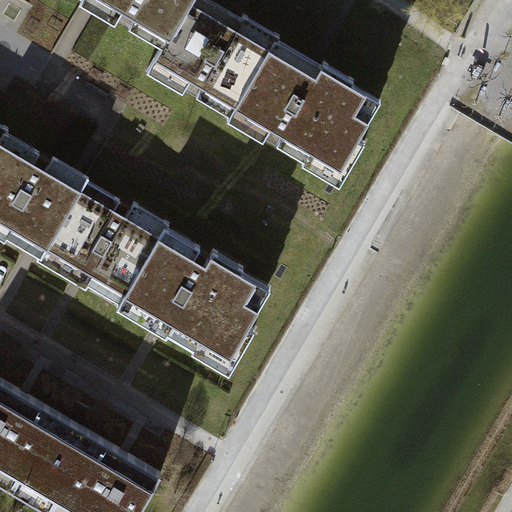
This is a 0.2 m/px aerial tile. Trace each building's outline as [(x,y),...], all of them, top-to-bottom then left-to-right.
[(162,47),(190,0),(83,0),(92,5),(162,47)] [(229,118),(277,38),(213,0),(190,0),(162,47),(148,70),(229,118)] [(358,137),(381,100),(277,38),(229,118),(339,184),(365,141),(358,137)] [(38,258),(86,178),(79,174),(6,130),(0,140),(0,235),(33,255),(38,258)] [(118,306),(166,226),(86,178),(38,258),(118,306)] [(118,306),(229,372),(255,329),(248,325),(271,288),(166,226),(118,306)] [(25,392),(0,376),(0,479),(55,511),(137,511),(161,471),(124,450),(25,392)]
